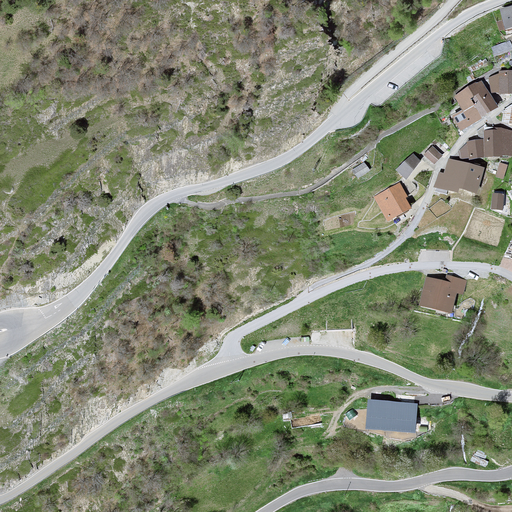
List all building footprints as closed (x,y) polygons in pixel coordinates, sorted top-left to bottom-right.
[(511,6),(498,9),(503,30),(511,28),(511,6)] [(493,49),(496,56),(511,51),(509,44),(493,49)] [(511,74),(502,74),(490,78),(492,91),(499,91),(500,94),(511,94),(511,74)] [(464,110),(490,97),(481,81),(455,94),(464,110)] [(464,110),(453,118),(461,131),(497,110),(490,97),(464,110)] [(511,129),(483,131),(483,141),(484,159),(511,158),(511,129)] [(484,159),(483,141),(466,142),(467,161),(484,159)] [(431,149),(424,156),(432,166),(440,159),(431,149)] [(420,166),(412,157),(396,172),(404,180),(420,166)] [(481,169),(449,160),(445,175),(441,174),(437,185),(457,190),(458,186),(475,190),(481,169)] [(505,177),(507,163),(500,162),(497,175),(505,177)] [(363,166),(352,173),(356,179),(367,172),(363,166)] [(397,188),(375,199),(387,223),(409,211),(397,188)] [(503,197),(492,196),(491,210),(502,211),(503,197)] [(444,285),(426,281),(420,307),(448,313),(453,294),(461,296),(464,284),(445,279),(444,285)] [(372,402),(370,425),(409,429),(411,407),(372,402)]
